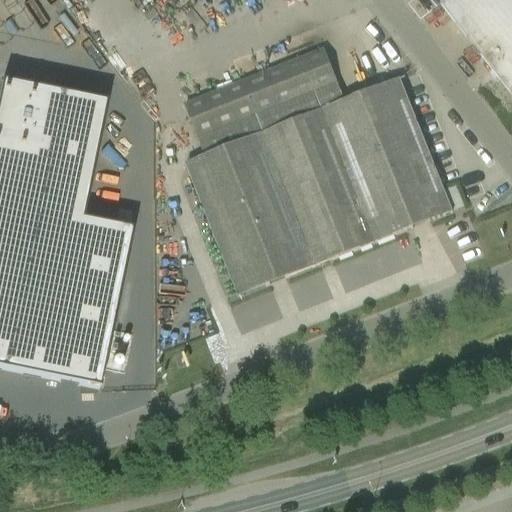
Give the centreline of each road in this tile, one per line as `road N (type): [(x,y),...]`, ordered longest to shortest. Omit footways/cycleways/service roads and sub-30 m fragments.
road 1 (unclassified): [(0,447),(49,448),(111,434),(511,272)]
road 2 (secondary): [(511,415),(423,452),(210,511)]
road 3 (secondary): [(277,511),(511,434)]
road 4 (unclassified): [(511,160),(384,0)]
